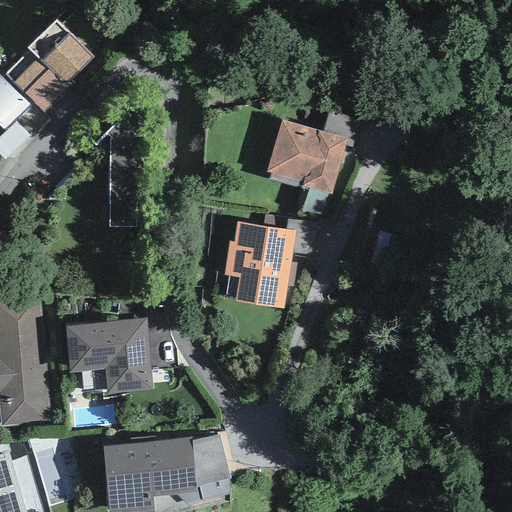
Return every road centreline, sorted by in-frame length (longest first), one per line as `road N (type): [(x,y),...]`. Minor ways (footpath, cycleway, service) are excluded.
road 1 (residential): [(0,195),(110,81),(139,67),(162,75),(171,93),(167,268),(174,317),(229,407),(260,434)]
road 2 (track): [(260,434),(354,196),(382,149),(417,122),(511,111)]
